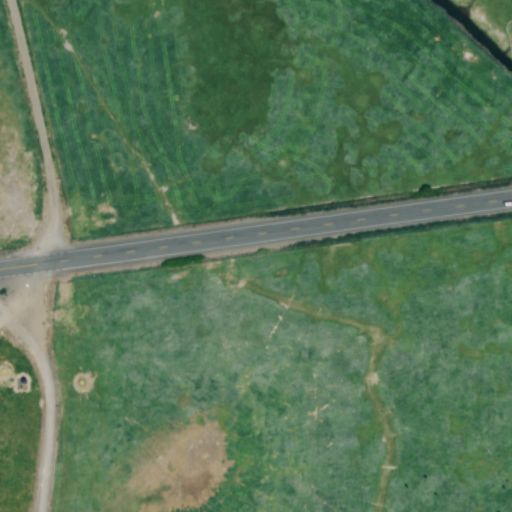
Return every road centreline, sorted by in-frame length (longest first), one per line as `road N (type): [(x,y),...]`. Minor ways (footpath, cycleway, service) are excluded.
road 1 (secondary): [(0,266),(511,194)]
road 2 (residential): [(65,259),(7,0)]
road 3 (residential): [(0,315),(39,364),(47,389),(41,511)]
